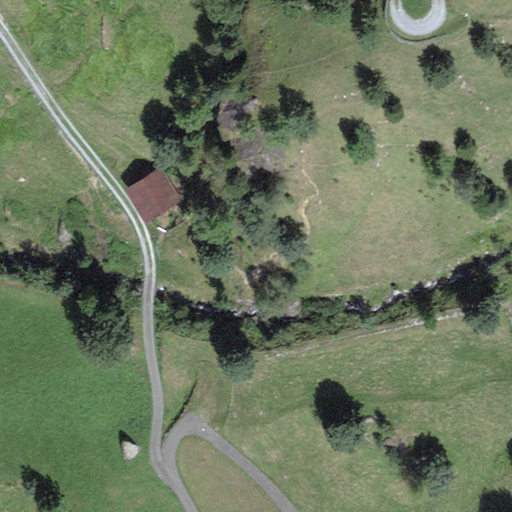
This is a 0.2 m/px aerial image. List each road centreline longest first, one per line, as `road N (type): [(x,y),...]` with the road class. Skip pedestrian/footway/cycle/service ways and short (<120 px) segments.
road 1 (track): [(0,28),(138,221),(148,260),(155,459),(191,511)]
road 2 (track): [(170,481),(172,442),(184,430),(203,430),(291,511)]
